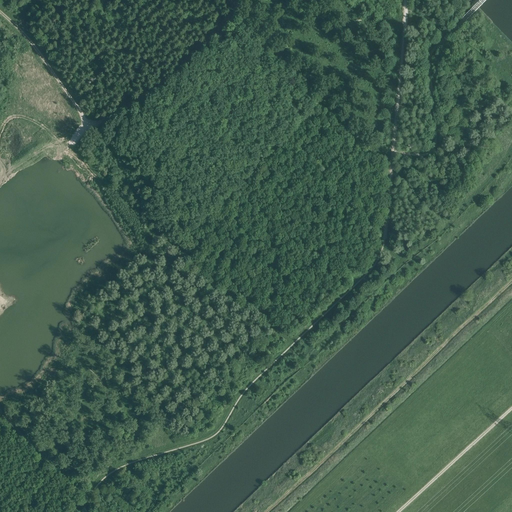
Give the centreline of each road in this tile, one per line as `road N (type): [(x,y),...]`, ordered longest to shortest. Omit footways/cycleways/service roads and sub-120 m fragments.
road 1 (track): [(267,511),(511,280)]
road 2 (track): [(511,407),(397,511)]
road 3 (track): [(65,147),(85,122),(27,39)]
